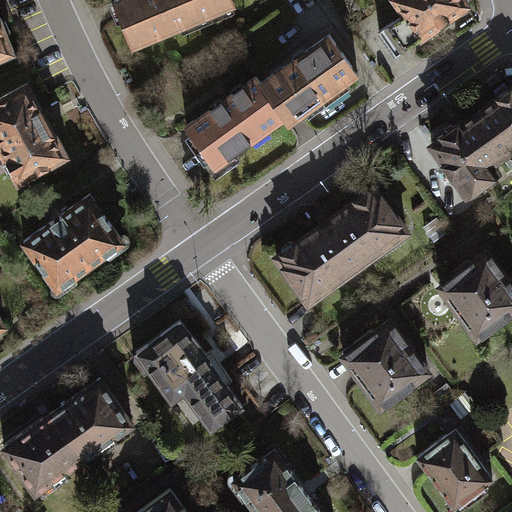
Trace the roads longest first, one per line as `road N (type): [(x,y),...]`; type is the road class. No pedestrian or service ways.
road 1 (secondary): [(511,28),(200,248)]
road 2 (residential): [(200,248),(395,511)]
road 3 (residential): [(200,248),(99,97),(51,0)]
road 4 (secondary): [(200,248),(0,389)]
